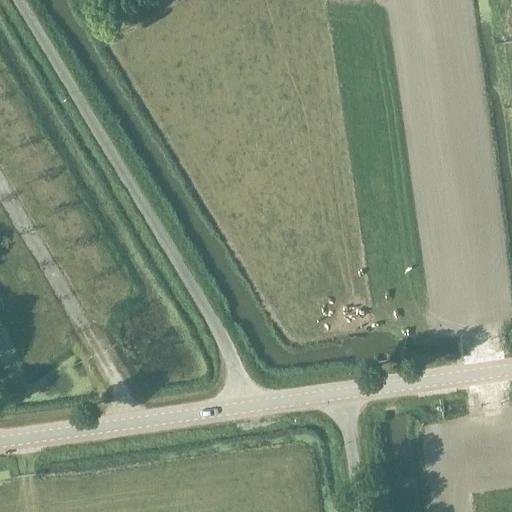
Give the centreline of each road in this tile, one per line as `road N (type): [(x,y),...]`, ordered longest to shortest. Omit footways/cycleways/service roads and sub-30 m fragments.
road 1 (tertiary): [(0,444),(343,401)]
road 2 (tertiary): [(343,401),(511,375)]
